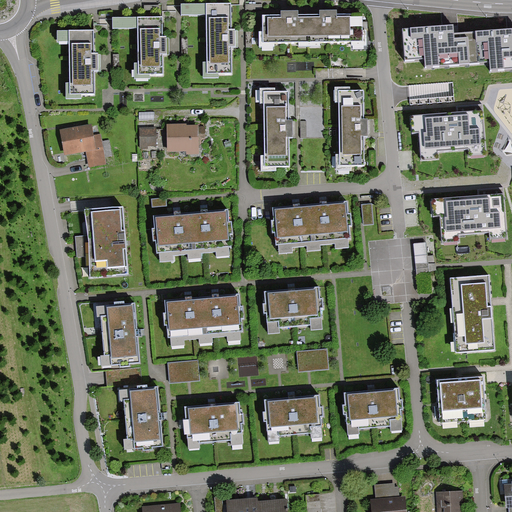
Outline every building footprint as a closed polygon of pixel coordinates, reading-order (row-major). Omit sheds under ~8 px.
[(238,48),(237,31),(232,31),(232,5),(182,6),(182,17),(207,17),(208,64),(204,64),(204,79),(219,79),(218,75),(233,74),(233,48),(238,48)] [(328,11),(319,11),(319,16),(299,16),(299,12),(290,12),(280,12),(280,17),(263,17),(263,33),(259,33),(259,49),(274,49),(274,43),(298,43),(298,49),(319,49),(319,43),(351,43),(351,48),(366,48),(366,32),(363,32),(363,16),(338,16),(338,11),(328,11)] [(165,54),(165,37),(160,37),(160,18),(111,19),(111,30),(135,29),(136,63),(133,63),(133,82),(147,81),(146,74),(161,74),(160,54),(165,54)] [(403,28),(406,61),(426,60),(426,67),(489,62),(490,72),(511,70),(511,28),(454,33),(453,24),(403,28)] [(96,70),(96,53),(91,53),(91,30),(55,31),(55,43),(66,43),(67,83),(63,83),(63,100),(78,100),(78,94),(92,94),(91,70),(96,70)] [(413,85),(414,97),(456,95),(455,83),(413,85)] [(369,133),(368,116),(364,116),(363,87),(338,87),(340,163),(365,163),(364,133),(369,133)] [(294,134),(293,117),(289,117),(288,88),(263,88),(265,164),(290,164),(289,134),(294,134)] [(483,110),(411,116),(412,132),(419,132),(421,160),(439,159),(438,151),(468,149),(468,155),(486,153),(483,110)] [(63,153),(85,150),(88,166),(103,164),(98,133),(91,134),(89,125),(59,130),(63,153)] [(182,155),(196,154),(195,126),(182,127),(182,125),(165,126),(166,151),(182,151),(182,155)] [(138,129),(139,148),(154,148),(154,129),(138,129)] [(503,195),(431,200),(432,217),(439,216),(441,245),(459,243),(458,236),(488,233),(489,239),(506,238),(503,195)] [(154,206),(169,205),(168,197),(154,198),(154,206)] [(276,246),(281,245),(281,253),(297,252),(296,244),(309,243),(310,251),(325,250),(324,242),(336,241),(337,249),(352,247),(351,240),(354,240),(352,226),(356,226),(355,214),(352,214),(351,202),(323,204),(297,206),(273,208),(274,220),(271,221),(272,234),(275,234),(276,246)] [(86,233),(76,233),(78,255),(87,254),(89,275),(127,272),(122,204),(84,207),(86,233)] [(370,206),(361,206),(362,226),(371,226),(370,206)] [(156,253),(161,252),(162,260),(177,259),(176,251),(189,250),(190,258),(205,257),(204,249),(216,248),(217,256),(232,255),(231,247),(234,247),(232,233),(236,233),(235,221),(232,221),(231,209),(205,211),(177,213),(153,215),(154,227),(151,228),(152,241),(155,241),(156,253)] [(487,274),(449,277),(455,350),(493,348),(487,274)] [(292,288),(265,290),(266,301),(263,301),(264,314),(267,314),(267,325),(270,325),(270,333),(283,332),(283,324),(313,322),(313,329),(326,328),(326,321),(325,307),(329,307),(328,296),(324,297),(324,286),(292,288)] [(168,336),(173,336),(173,344),(188,343),(188,335),(201,334),(201,342),(217,341),(216,333),(228,332),(228,340),(244,338),(243,331),(245,331),(244,317),(248,317),(247,305),(243,305),(242,293),(217,295),(216,295),(184,297),(165,299),(166,311),(163,312),(164,325),(167,325),(168,336)] [(99,316),(103,315),(106,355),(102,355),(103,368),(117,366),(117,365),(143,363),(138,303),(111,305),(111,303),(98,304),(99,316)] [(299,350),(300,370),(330,368),(329,348),(299,350)] [(172,361),(173,381),(201,379),(199,359),(172,361)] [(487,375),(440,379),(443,423),(490,420),(487,375)] [(122,399),(125,399),(128,438),(125,438),(126,451),(140,450),(140,448),(165,446),(161,387),(134,389),(134,386),(121,387),(122,399)] [(404,387),(345,391),(346,403),(343,403),(344,416),(347,416),(347,427),(350,427),(350,435),(364,434),(363,426),(393,424),(393,431),(406,430),(406,423),(405,409),(409,409),(408,398),(404,398),(404,387)] [(323,394),(265,398),(266,410),(263,410),(263,423),(266,423),(267,434),(269,433),(270,441),(283,440),(283,433),(313,430),(313,437),(326,436),(326,430),(325,416),(329,415),(328,405),(324,405),(323,394)] [(244,401),(186,405),(186,417),(183,417),(184,430),(187,429),(188,441),(190,440),(191,448),(204,447),(203,439),(233,437),(234,444),(247,443),(246,437),(247,436),(246,423),(249,422),(249,412),(245,412),(244,401)] [(377,500),(399,498),(398,487),(395,487),(395,483),(375,485),(377,500)] [(464,511),(463,494),(438,495),(438,511),(464,511)] [(308,495),(309,511),(323,511),(323,495),(308,495)] [(261,511),(261,501),(260,497),(231,499),(232,511),(261,511)] [(371,511),(407,511),(406,497),(399,498),(377,500),(371,500),(371,511)] [(290,511),(289,498),(261,501),(261,511),(290,511)] [(182,511),(182,503),(144,506),(144,511),(182,511)]
